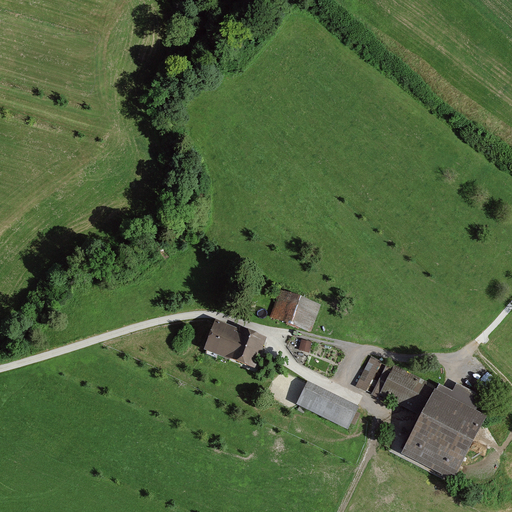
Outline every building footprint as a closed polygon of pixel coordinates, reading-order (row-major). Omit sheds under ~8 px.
[(319,307),(281,294),(273,318),(311,331),(319,307)] [(265,341),(215,322),(204,351),(254,370),(265,341)] [(303,340),(300,350),(309,352),(312,342),(303,340)] [(454,398),(368,358),(354,389),(416,418),(398,455),(455,481),(485,419),(474,414),(480,402),(457,391),(454,398)] [(357,408),(305,384),(296,405),(347,429),(357,408)]
